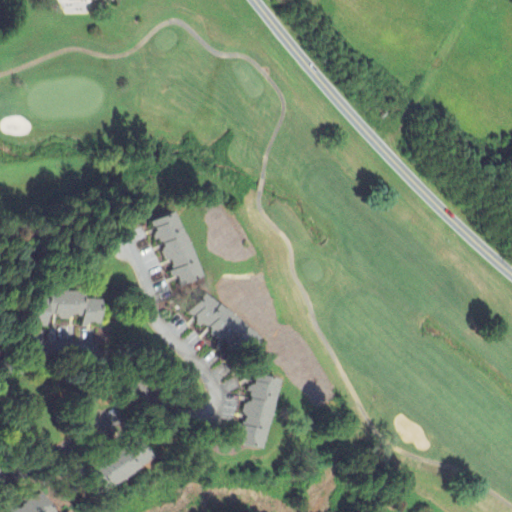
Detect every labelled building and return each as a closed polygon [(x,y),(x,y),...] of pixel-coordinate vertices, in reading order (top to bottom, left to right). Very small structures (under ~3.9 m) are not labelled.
[(200,280),(174,213),(150,223),(172,279),(176,278),(180,288),(200,280)] [(98,302),(79,301),(79,294),(46,294),(46,301),(31,301),(30,328),(45,328),(45,317),(55,317),(55,321),(69,322),(69,318),(79,318),(79,332),(87,332),(87,326),(98,326),(98,302)] [(204,295),(188,314),(242,360),(258,341),(204,295)] [(260,452),(278,382),(252,376),(234,446),(260,452)] [(149,459),(134,439),(83,478),(98,498),(149,459)] [(47,511),(42,499),(7,511),(47,511)]
